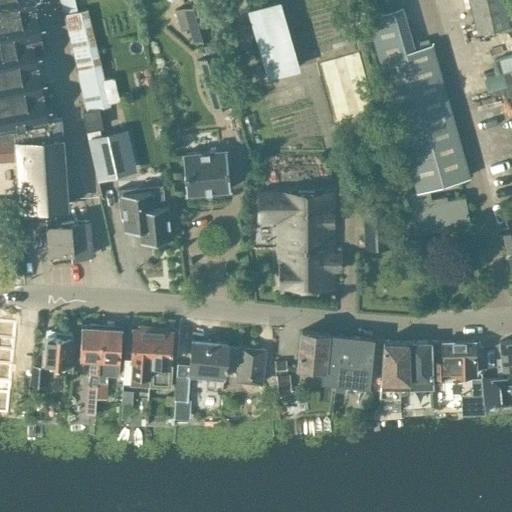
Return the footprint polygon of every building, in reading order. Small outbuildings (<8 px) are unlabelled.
[(0,0),(0,138),(14,138),(14,137),(47,134),(62,132),(60,118),(48,119),(35,54),(32,40),(40,38),(41,38),(34,0),(0,0)] [(60,0),(64,14),(78,10),(75,0),(60,0)] [(362,0),(366,15),(379,11),(376,0),(362,0)] [(511,3),(511,0),(468,0),(477,33),(511,24),(511,3)] [(203,1),(176,10),(178,14),(178,15),(178,14),(180,31),(186,27),(191,42),(214,36),(203,1)] [(233,18),(230,5),(222,7),(225,20),(233,18)] [(87,8),(78,10),(64,14),(88,108),(100,105),(100,108),(105,107),(111,105),(87,8)] [(415,48),(378,58),(411,174),(416,191),(407,193),(410,207),(431,203),(430,199),(428,188),(470,177),(432,43),(415,48)] [(218,52),(196,59),(207,100),(230,94),(218,52)] [(511,68),(495,73),(483,77),(487,90),(511,83),(511,68)] [(88,109),(82,111),(86,131),(103,128),(99,107),(88,109)] [(140,171),(131,128),(92,137),(101,179),(140,171)] [(47,134),(14,137),(14,138),(15,161),(19,208),(68,203),(68,202),(62,132),(47,134)] [(14,138),(0,138),(0,161),(15,161),(14,138)] [(217,150),(183,153),(187,195),(230,190),(227,163),(227,162),(219,162),(217,150)] [(137,186),(117,188),(120,220),(123,220),(124,229),(139,227),(140,235),(150,234),(151,239),(172,237),(168,204),(164,205),(162,189),(138,191),(137,186)] [(336,197),(258,195),(257,227),(277,228),(277,286),(293,286),(333,286),(334,275),(340,275),(342,247),(335,247),(336,197)] [(431,203),(410,207),(415,234),(469,223),(464,197),(446,200),(446,196),(430,199),(431,203)] [(389,247),(388,213),(363,215),(364,249),(389,247)] [(92,254),(88,220),(46,224),(49,252),(71,250),(72,256),(92,254)] [(511,231),(503,233),(511,273),(511,231)] [(427,250),(424,238),(415,240),(418,252),(417,252),(419,263),(418,264),(420,272),(431,269),(427,250)] [(0,320),(0,373),(4,374),(5,349),(14,350),(16,321),(0,320)] [(81,324),(79,358),(89,359),(88,387),(86,387),(84,412),(95,412),(96,397),(101,324),(89,323),(89,325),(82,325),(82,324),(81,324)] [(101,324),(96,397),(107,398),(108,374),(118,375),(119,360),(121,326),(120,326),(120,327),(118,327),(114,327),(114,324),(101,324)] [(131,362),(130,384),(149,385),(152,326),(140,326),(140,328),(133,328),(131,362)] [(152,326),(149,385),(171,386),(172,364),(169,364),(172,330),(165,330),(165,327),(152,326)] [(72,331),(55,330),(55,334),(46,334),(44,363),(69,365),(72,331)] [(301,330),(297,371),(321,374),(320,381),(335,382),(340,334),(338,334),(328,333),(301,330)] [(335,382),(334,390),(335,390),(356,393),(357,384),(367,385),(372,337),(351,335),(342,334),(340,334),(335,382)] [(224,375),(227,346),(228,342),(227,342),(193,339),(193,338),(192,338),(188,371),(224,375)] [(383,339),(379,396),(400,397),(400,393),(400,377),(408,377),(407,340),(383,339)] [(502,363),(496,363),(498,375),(482,376),(484,398),(506,396),(505,388),(511,387),(511,339),(500,341),(501,356),(502,363)] [(408,377),(400,377),(400,393),(404,393),(408,391),(410,386),(432,385),(432,380),(432,376),(430,347),(430,340),(407,340),(408,377)] [(442,347),(431,347),(432,376),(450,375),(450,376),(475,375),(475,340),(442,340),(442,347)] [(239,347),(227,346),(224,375),(225,375),(225,374),(236,375),(235,381),(261,384),(265,348),(240,345),(239,347)] [(285,359),(274,360),(275,370),(286,369),(285,359)] [(46,366),(32,364),(30,385),(45,386),(46,366)] [(189,376),(176,374),(174,396),(174,400),(187,400),(189,376)] [(290,390),(289,374),(277,376),(278,392),(290,390)] [(122,390),(121,402),(131,403),(132,390),(122,390)] [(166,395),(165,404),(174,405),(174,400),(174,396),(166,395)]
